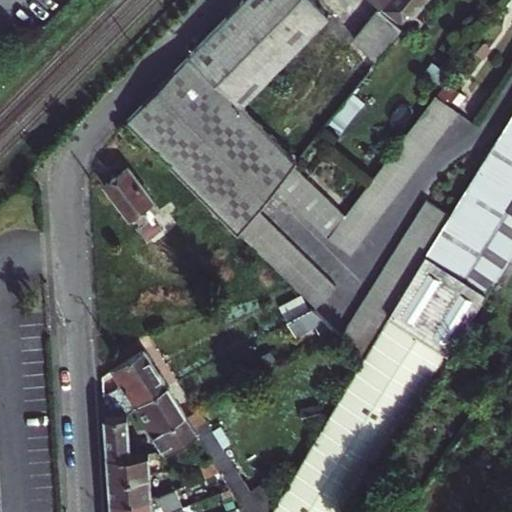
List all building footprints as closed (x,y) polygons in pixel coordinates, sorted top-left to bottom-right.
[(295,165),(298,162),(242,104),(308,36),(329,16),(313,0),(243,0),(219,26),(129,122),(150,141),(243,232),(259,212),(277,188),(295,165)] [(404,28),(426,0),(370,0),(378,6),(380,8),(404,28)] [(379,60),(404,28),(380,8),(378,6),(352,38),(379,60)] [(466,95),(452,85),(445,94),(459,104),(466,95)] [(348,217),(331,240),(350,255),(458,112),(437,96),(348,217)] [(511,115),(496,142),(364,359),(277,502),(271,511),(344,511),(503,268),(511,254),(511,115)] [(134,147),(150,141),(129,122),(120,133),(134,147)] [(158,211),(152,202),(155,200),(128,164),(101,183),(128,220),(132,217),(138,226),(138,227),(147,240),(161,230),(156,222),(163,217),(158,211)] [(331,240),(348,217),(295,165),(277,188),(331,240)] [(341,337),(363,358),(389,316),(388,315),(425,253),(449,214),(438,207),(426,200),(341,337)] [(314,306),(336,286),(259,212),(243,232),(242,234),(295,287),(300,293),(302,294),(314,306)] [(163,233),(161,230),(147,240),(150,243),(163,233)] [(511,254),(503,268),(511,273),(511,254)] [(314,309),(300,294),(279,305),(287,318),(307,307),(310,311),(314,309)] [(286,319),(288,322),(296,335),(315,325),(320,336),(334,330),(314,309),(310,311),(307,307),(287,318),(286,319)] [(133,409),(135,408),(167,386),(143,348),(102,376),(102,395),(103,414),(128,412),(133,409)] [(135,408),(152,436),(185,415),(176,400),(167,386),(135,408)] [(319,402),(299,407),(303,423),(323,418),(319,402)] [(237,498),(250,490),(224,449),(198,408),(185,415),(152,436),(164,455),(196,435),(210,456),(218,468),(231,488),(237,498)] [(146,446),(130,447),(128,412),(103,414),(105,434),(106,454),(146,452),(146,446)] [(107,476),(150,473),(149,458),(155,458),(155,451),(146,452),(106,454),(107,465),(107,476)] [(202,460),(201,461),(209,473),(218,468),(210,456),(202,460)] [(151,496),(150,473),(107,476),(108,488),(109,499),(151,496)] [(241,505),(245,511),(271,511),(277,502),(265,481),(250,490),(237,498),(241,505)] [(151,496),(109,499),(110,510),(109,511),(166,511),(167,511),(182,506),(175,488),(159,495),(151,496)] [(235,503),(229,489),(220,492),(226,506),(235,503)]
